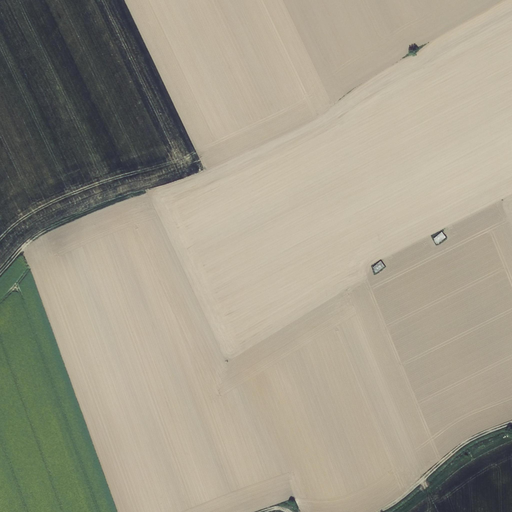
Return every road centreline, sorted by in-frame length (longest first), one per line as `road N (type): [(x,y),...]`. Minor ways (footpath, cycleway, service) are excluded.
road 1 (track): [(138,192),(22,242),(0,274)]
road 2 (track): [(511,422),(462,445),(380,511)]
